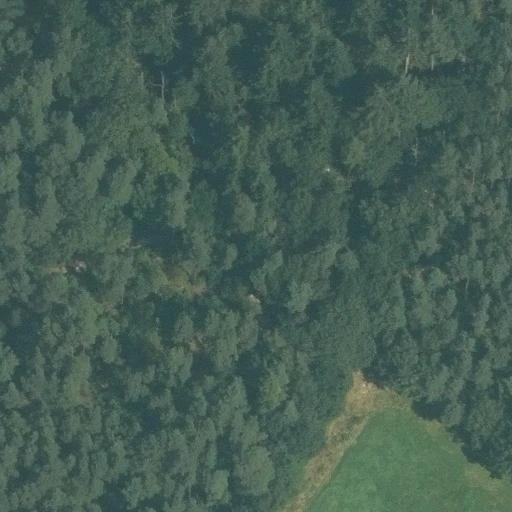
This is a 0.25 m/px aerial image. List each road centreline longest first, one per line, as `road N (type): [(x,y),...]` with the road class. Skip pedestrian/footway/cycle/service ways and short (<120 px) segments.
road 1 (track): [(408,0),(304,210),(278,243),(237,262),(163,242),(0,294)]
road 2 (track): [(237,262),(267,318),(272,363),(218,511)]
